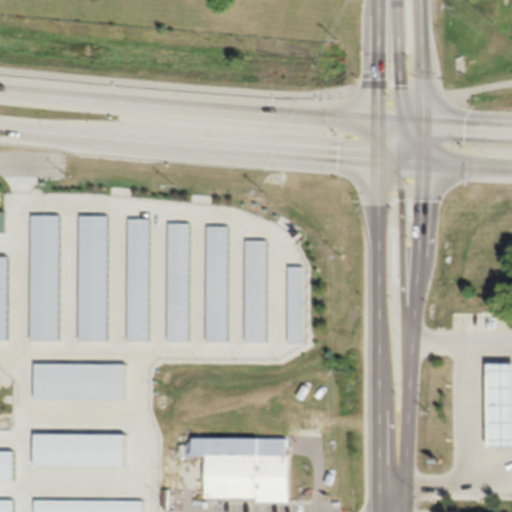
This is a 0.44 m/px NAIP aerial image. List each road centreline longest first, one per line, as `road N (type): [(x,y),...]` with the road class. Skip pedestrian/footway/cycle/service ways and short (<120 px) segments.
road 1 (trunk): [(405,121),(0,89)]
road 2 (trunk): [(0,126),(376,157)]
road 3 (primary): [(376,157),(375,390),(394,511)]
road 4 (primary): [(395,511),(422,160)]
road 5 (primary): [(411,378),(395,159)]
road 6 (primary): [(421,122),(422,0)]
road 7 (primary): [(397,0),(405,121)]
